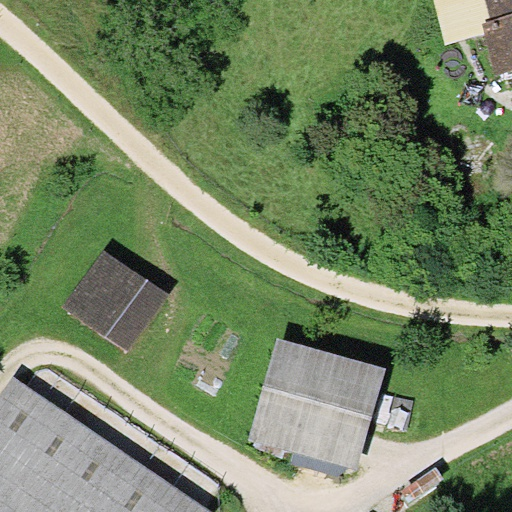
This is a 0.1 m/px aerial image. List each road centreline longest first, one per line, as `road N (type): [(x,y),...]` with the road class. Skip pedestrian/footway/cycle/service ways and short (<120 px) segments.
road 1 (track): [(511,318),(395,306),(312,276),(243,235),(0,17)]
road 2 (track): [(511,411),(321,511)]
